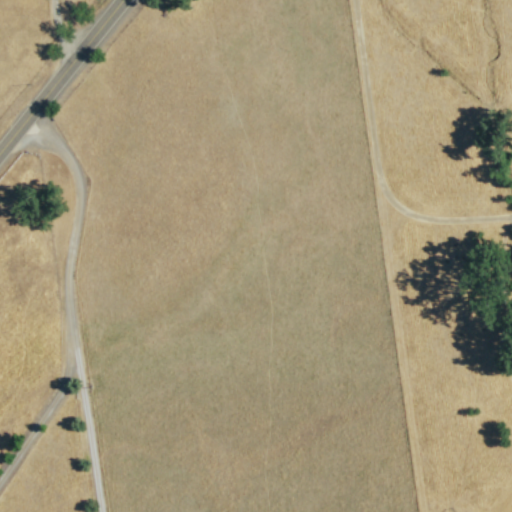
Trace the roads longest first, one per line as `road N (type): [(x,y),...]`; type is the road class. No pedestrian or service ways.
road 1 (track): [(353,0),(425,511)]
road 2 (tertiary): [(0,147),(120,0)]
